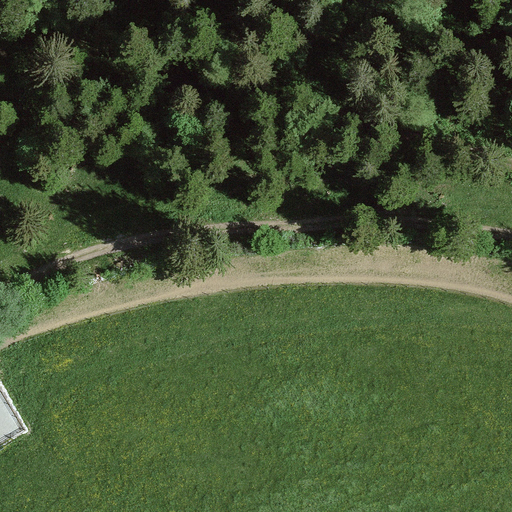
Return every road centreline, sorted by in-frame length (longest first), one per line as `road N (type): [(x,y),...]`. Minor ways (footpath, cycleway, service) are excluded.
road 1 (track): [(0,38),(308,105),(511,161)]
road 2 (track): [(0,336),(203,282),(384,271),(453,278)]
